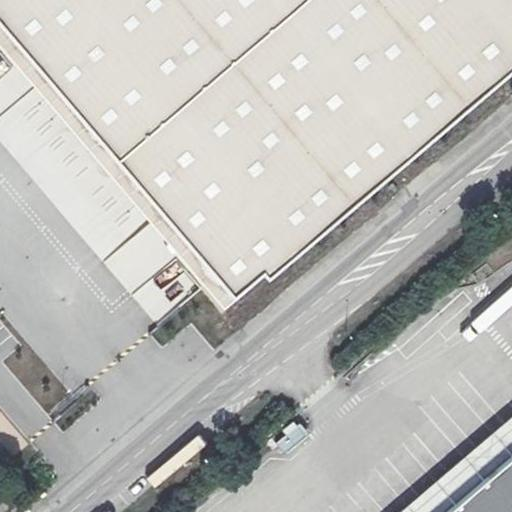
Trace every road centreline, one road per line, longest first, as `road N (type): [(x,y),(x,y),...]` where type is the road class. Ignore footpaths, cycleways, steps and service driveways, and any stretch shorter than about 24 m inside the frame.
road 1 (unclassified): [(511,140),(59,511)]
road 2 (unknown): [(305,310),(122,92)]
road 3 (unknown): [(351,437),(447,360),(511,328)]
road 4 (unknown): [(268,340),(351,437)]
